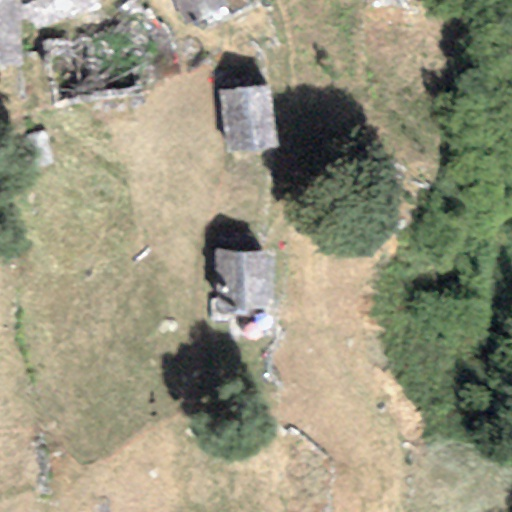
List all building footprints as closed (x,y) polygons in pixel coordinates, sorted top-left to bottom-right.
[(16,0),(0,0),(0,64),(19,64),(16,0)] [(99,0),(22,0),(37,29),(99,0)] [(228,5),(225,0),(170,0),(184,27),(228,5)] [(269,85),(218,91),(226,153),(277,147),(269,85)] [(45,131),(5,142),(14,177),(54,167),(45,131)] [(273,252),(215,251),(214,315),(272,316),(273,252)]
